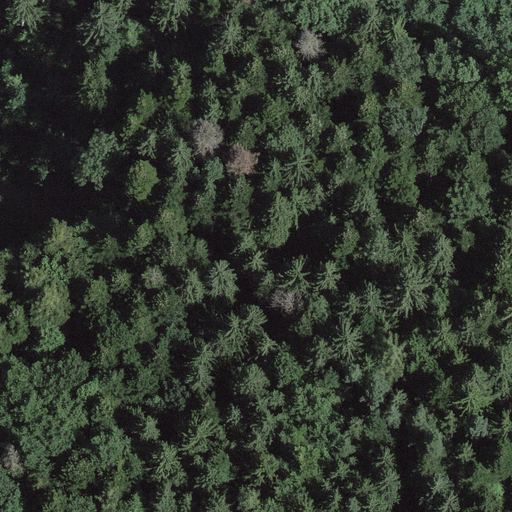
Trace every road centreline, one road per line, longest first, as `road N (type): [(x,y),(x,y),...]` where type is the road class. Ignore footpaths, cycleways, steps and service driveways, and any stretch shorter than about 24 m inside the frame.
road 1 (track): [(0,194),(511,341)]
road 2 (track): [(346,0),(412,59),(511,104)]
